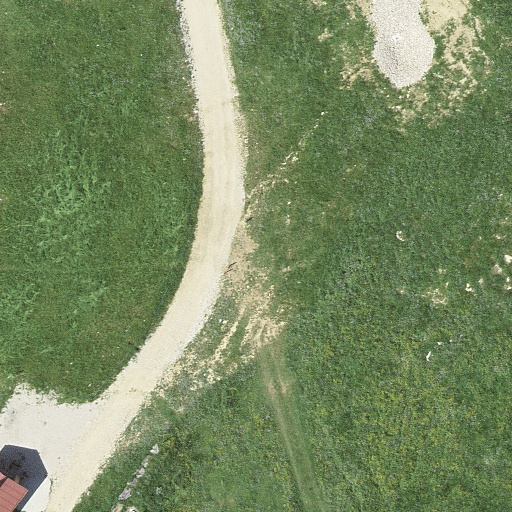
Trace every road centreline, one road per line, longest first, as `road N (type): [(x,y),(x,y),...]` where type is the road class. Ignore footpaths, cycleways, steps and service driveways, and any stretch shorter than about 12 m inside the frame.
road 1 (track): [(223,202),(200,280),(59,511)]
road 2 (track): [(332,511),(223,202)]
road 3 (track): [(223,202),(219,122),(197,0)]
